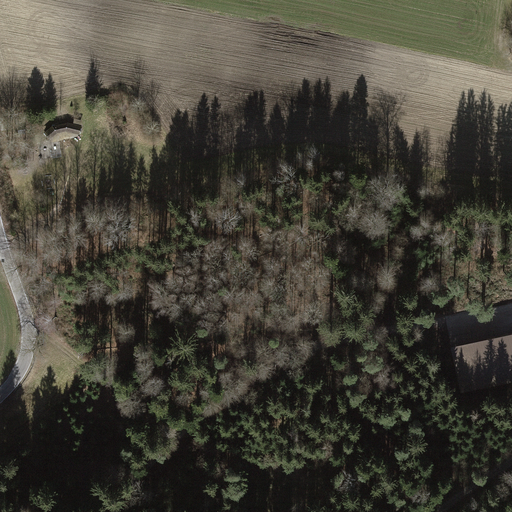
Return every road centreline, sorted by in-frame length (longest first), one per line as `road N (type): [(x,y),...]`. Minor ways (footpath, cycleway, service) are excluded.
road 1 (track): [(28,326),(144,408),(219,445),(348,482),(441,479),(472,490)]
road 2 (track): [(511,305),(293,352),(223,394),(102,511)]
road 3 (unclassified): [(0,395),(25,359),(29,337),(0,234)]
